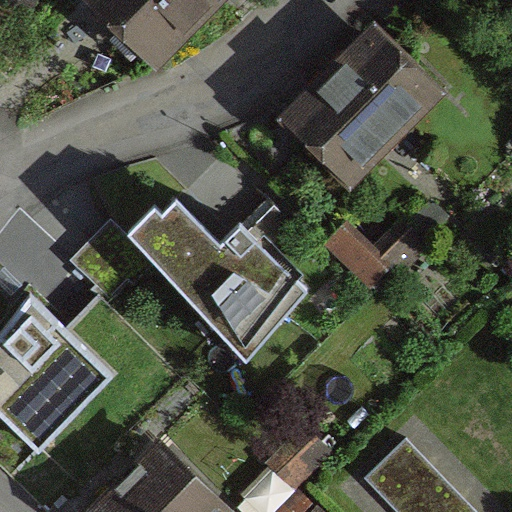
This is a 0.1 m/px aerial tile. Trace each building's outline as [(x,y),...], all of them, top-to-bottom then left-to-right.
[(226,0),(76,0),(72,4),(143,79),(226,0)] [(342,191),(432,96),(365,32),(274,127),(342,191)] [(153,206),(126,233),(245,361),(307,288),(254,236),(252,238),(239,225),(218,245),(174,201),(161,214),(153,206)] [(348,224),(329,246),(381,292),(424,243),(410,230),(386,258),(348,224)] [(0,418),(37,453),(110,373),(28,298),(0,335),(0,418)] [(91,510),(93,511),(205,511),(222,495),(161,437),(91,510)] [(463,511),(397,445),(363,479),(396,511),(463,511)] [(276,451),(274,480),(312,482),(313,453),(276,451)]
